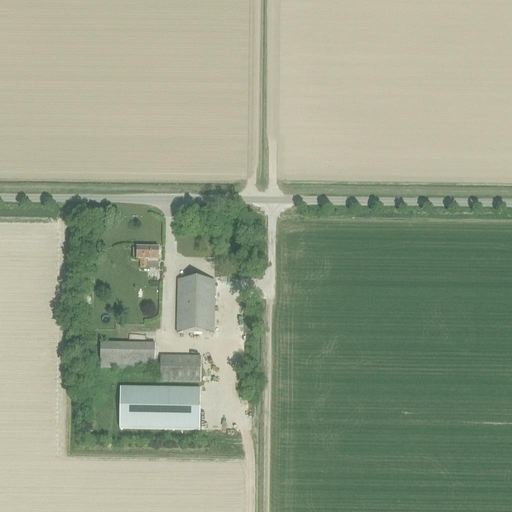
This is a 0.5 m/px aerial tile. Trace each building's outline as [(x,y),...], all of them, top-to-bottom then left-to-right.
[(136,259),(136,261),(140,261),(140,269),(147,269),(147,261),(158,261),(159,249),(136,249),(133,249),(133,259),(136,259)] [(213,335),(214,282),(178,281),(177,334),(213,335)] [(155,371),(155,345),(100,344),(100,370),(155,371)] [(201,384),(201,357),(161,356),(160,383),(201,384)] [(201,391),(120,390),(119,430),(200,432),(201,391)]
